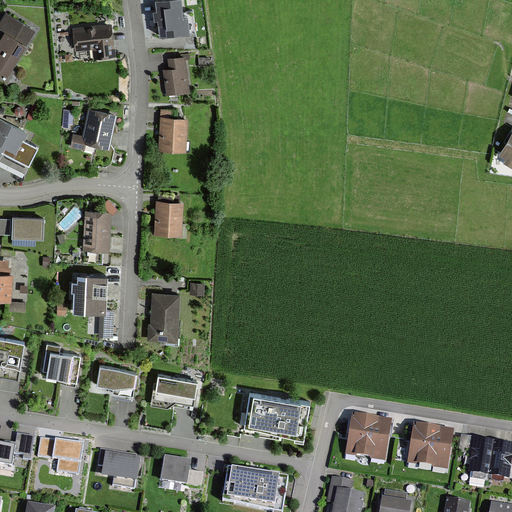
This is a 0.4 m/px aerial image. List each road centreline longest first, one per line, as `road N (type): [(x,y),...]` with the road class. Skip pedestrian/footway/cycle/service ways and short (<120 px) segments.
road 1 (residential): [(314,469),(0,415)]
road 2 (residential): [(314,469),(337,403),(511,427)]
road 3 (residential): [(132,0),(142,77),(137,188)]
road 4 (residential): [(137,188),(127,345)]
road 5 (residential): [(137,188),(0,194)]
